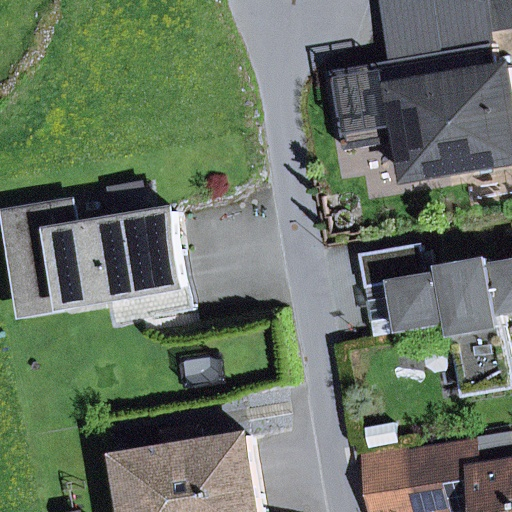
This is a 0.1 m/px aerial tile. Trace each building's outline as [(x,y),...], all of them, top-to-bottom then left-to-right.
[(439,55),(497,45),(495,32),(490,3),(474,0),(386,0),(396,62),(400,85),(443,78),(439,55)] [(511,0),(510,0),(490,3),(495,32),(511,29),(511,0)] [(406,142),(413,181),(511,164),(511,68),(501,70),(497,45),(439,55),(443,78),(400,85),(396,62),(336,73),(345,131),(349,131),(403,122),(406,142)] [(353,151),(406,142),(403,122),(349,131),(353,151)] [(111,188),(115,213),(148,207),(144,182),(111,188)] [(112,301),(116,324),(197,310),(180,213),(80,230),(76,206),(11,217),(22,283),(65,276),(71,308),(112,301)] [(456,325),(468,397),(511,389),(511,352),(506,317),(511,315),(511,263),(498,266),(496,260),(446,269),(447,275),(430,278),(425,247),(366,257),(371,288),(397,283),(405,334),(456,325)] [(28,315),(71,308),(65,276),(22,283),(28,315)] [(371,288),(374,303),(377,323),(379,338),(405,334),(397,283),(371,288)] [(170,435),(173,451),(205,446),(202,430),(170,435)] [(511,434),(482,439),(412,451),(367,455),(376,511),(472,511),(487,510),(485,495),(425,505),(417,461),(477,451),(482,476),(511,470),(511,434)] [(266,511),(254,437),(205,446),(173,451),(124,459),(132,511),(266,511)] [(481,476),(482,476),(477,451),(417,461),(425,505),(485,495),(481,476)] [(511,511),(511,470),(482,476),(485,495),(487,510),(487,511),(511,511)]
